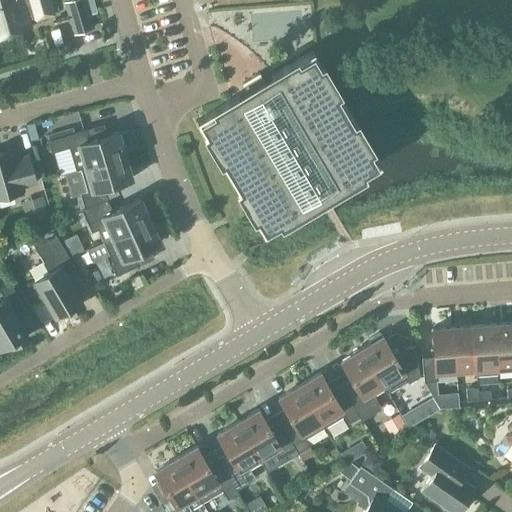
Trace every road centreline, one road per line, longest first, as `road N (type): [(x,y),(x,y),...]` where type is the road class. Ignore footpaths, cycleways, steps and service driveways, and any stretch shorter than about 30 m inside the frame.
road 1 (residential): [(117,456),(394,298),(511,289)]
road 2 (tertiary): [(511,237),(414,251),(363,271),(262,335)]
road 3 (residential): [(206,254),(0,381)]
road 4 (tertiary): [(262,335),(101,427)]
road 5 (residential): [(0,121),(144,81)]
road 6 (residential): [(206,254),(154,115)]
road 7 (residential): [(154,115),(205,85),(181,0)]
